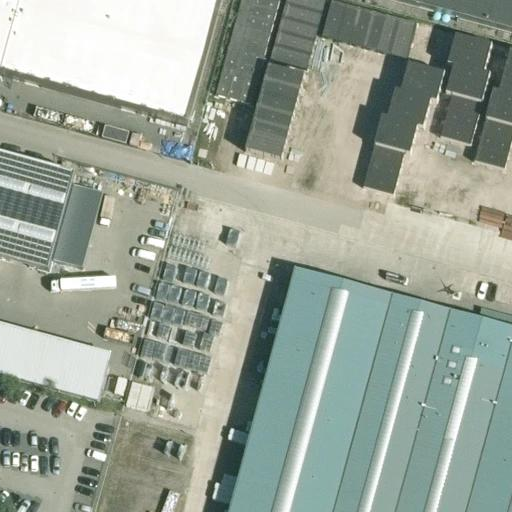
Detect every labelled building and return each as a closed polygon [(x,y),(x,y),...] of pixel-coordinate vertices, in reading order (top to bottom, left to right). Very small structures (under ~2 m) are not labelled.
[(24,0),(3,78),(186,128),(220,0),(24,0)] [(334,26),(341,2),(335,0),(332,0),(325,24),(334,26)] [(511,0),(386,0),(511,33),(511,0)] [(382,94),(387,71),(362,65),(357,88),(382,94)] [(414,100),(416,89),(391,84),(389,94),(414,100)] [(424,92),(421,102),(447,111),(450,101),(424,92)] [(452,96),(448,146),(473,148),(477,98),(452,96)] [(418,124),(431,126),(434,111),(420,109),(418,124)] [(490,120),(487,130),(505,135),(507,124),(490,120)] [(407,124),(403,139),(425,144),(429,130),(407,124)] [(481,139),(478,148),(495,154),(499,145),(481,139)] [(322,188),(340,192),(351,149),(343,147),(341,156),(331,154),(322,188)] [(76,176),(0,155),(0,261),(49,276),(76,176)] [(378,176),(370,205),(409,216),(417,187),(378,176)] [(426,213),(455,217),(459,191),(430,187),(426,213)] [(511,236),(511,205),(465,195),(458,224),(511,236)] [(203,205),(199,235),(226,239),(230,209),(203,205)] [(238,255),(234,268),(200,258),(193,280),(242,295),(253,259),(238,255)] [(511,511),(511,331),(296,273),(230,511),(511,511)] [(185,304),(172,382),(202,386),(214,308),(185,304)] [(108,366),(0,337),(0,380),(100,407),(98,401),(108,366)] [(122,396),(132,398),(137,379),(127,377),(122,396)]
